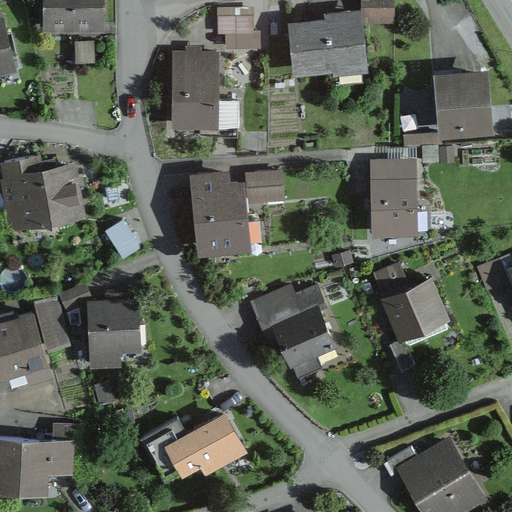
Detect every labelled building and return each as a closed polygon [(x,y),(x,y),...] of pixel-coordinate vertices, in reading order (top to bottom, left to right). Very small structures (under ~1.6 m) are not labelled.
[(104,0),(42,0),(43,27),(105,27),(104,0)] [(394,0),(360,0),(361,4),(362,21),(395,21),(394,0)] [(262,45),(261,26),(253,26),(252,4),(217,4),(218,32),(225,32),(225,47),(262,45)] [(361,4),(323,8),(324,13),(287,17),(293,73),(332,69),(333,74),(368,70),(362,21),(361,4)] [(3,13),(0,14),(0,74),(18,70),(3,13)] [(94,37),(74,38),(75,61),(95,60),(94,37)] [(201,44),(185,43),(185,48),(172,47),(171,124),(218,125),(218,122),(239,123),(239,96),(218,95),(219,48),(201,48),(201,44)] [(488,63),(433,67),(438,129),(441,129),(441,132),(493,128),(488,63)] [(404,144),(442,141),(441,132),(441,129),(438,129),(403,131),(404,144)] [(454,143),(439,144),(440,161),(455,160),(454,143)] [(86,213),(76,157),(42,163),(40,151),(7,157),(6,152),(0,153),(0,187),(1,187),(8,227),(86,213)] [(416,155),(369,156),(371,233),(418,232),(416,155)] [(230,164),(189,168),(197,251),(251,246),(247,199),(244,174),(231,175),(230,164)] [(245,168),(247,199),(285,196),(283,166),(245,168)] [(123,220),(106,232),(124,259),(140,248),(138,244),(141,241),(135,232),(132,234),(123,220)] [(350,247),(331,253),(335,266),(354,260),(350,247)] [(511,278),(500,254),(477,264),(488,288),(511,278)] [(432,271),(409,281),(399,259),(373,270),(383,293),(379,294),(398,337),(388,341),(401,370),(416,363),(404,336),(451,315),(432,271)] [(92,295),(86,280),(59,291),(66,310),(86,301),(86,296),(92,295)] [(327,304),(316,280),(294,289),(291,281),(249,298),(268,342),(279,338),(295,376),(322,364),(317,353),(337,344),(321,307),(327,304)] [(104,289),(104,295),(92,295),(86,296),(86,301),(90,364),(121,362),(120,349),(140,348),(138,293),(122,294),(122,289),(104,289)] [(57,292),(34,298),(48,349),(71,343),(57,292)] [(16,307),(0,312),(0,374),(10,371),(14,386),(53,374),(34,306),(17,311),(16,307)] [(110,379),(94,383),(100,403),(116,399),(110,379)] [(183,429),(175,415),(141,434),(164,476),(179,467),(182,473),(200,463),(205,471),(247,447),(224,406),(183,429)] [(87,421),(53,420),(52,433),(0,430),(0,486),(48,488),(49,468),(73,469),(73,448),(86,448),(87,421)] [(451,432),(417,452),(412,444),(384,461),(391,474),(399,469),(423,511),(462,511),(489,497),(451,432)]
